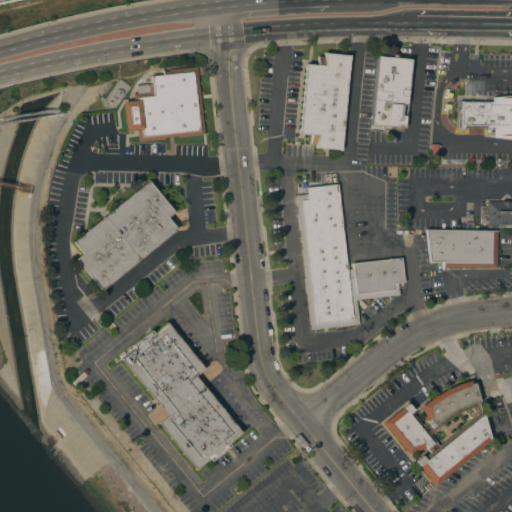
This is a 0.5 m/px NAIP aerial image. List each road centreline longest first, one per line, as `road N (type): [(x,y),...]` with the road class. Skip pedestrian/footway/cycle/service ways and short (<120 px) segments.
road 1 (residential): [(306,422),(422,330),(511,307)]
road 2 (primary): [(0,74),(229,34)]
road 3 (primary): [(226,11),(0,50)]
road 4 (primary): [(229,34),(416,26)]
road 5 (residential): [(264,365),(377,511)]
road 6 (primary): [(511,2),(328,4)]
road 7 (residential): [(250,232),(264,365)]
road 8 (residential): [(229,34),(242,163)]
